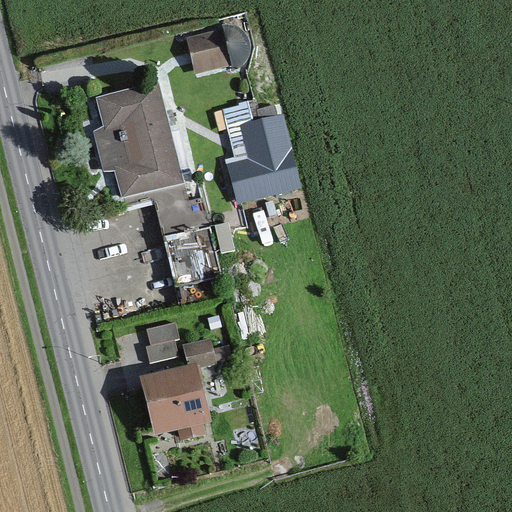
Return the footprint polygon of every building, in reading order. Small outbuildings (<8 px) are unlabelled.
[(231,24),(185,35),(196,74),(240,62),(251,52),(248,34),(231,24)] [(156,78),(89,92),(97,128),(89,130),(98,171),(113,168),(119,195),(179,182),(156,78)] [(282,114),(243,125),(250,157),(229,163),(240,203),(300,188),(282,114)] [(233,219),(162,236),(179,292),(223,280),(231,300),(256,294),(250,247),(233,219)] [(182,320),(146,329),(159,373),(193,365),(182,320)] [(159,373),(133,379),(148,444),(209,430),(193,365),(159,373)]
